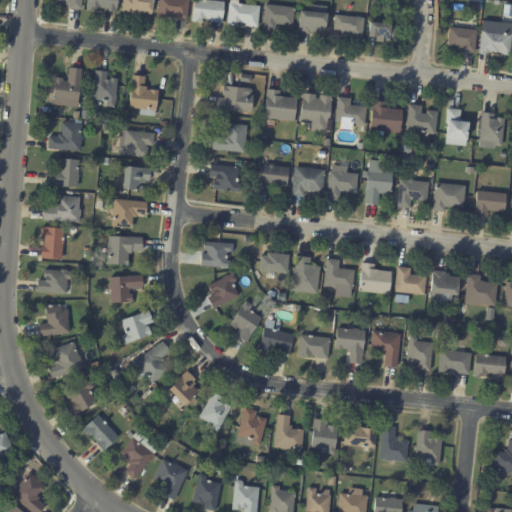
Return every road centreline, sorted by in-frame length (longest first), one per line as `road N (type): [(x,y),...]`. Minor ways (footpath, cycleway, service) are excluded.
road 1 (residential): [(194,53),(169,277),(177,311),(201,347),(224,368),(269,384),(511,411)]
road 2 (tertiary): [(25,0),(0,298),(8,374),(62,467),(116,511)]
road 3 (residential): [(24,32),(511,85)]
road 4 (residential): [(176,215),(511,249)]
